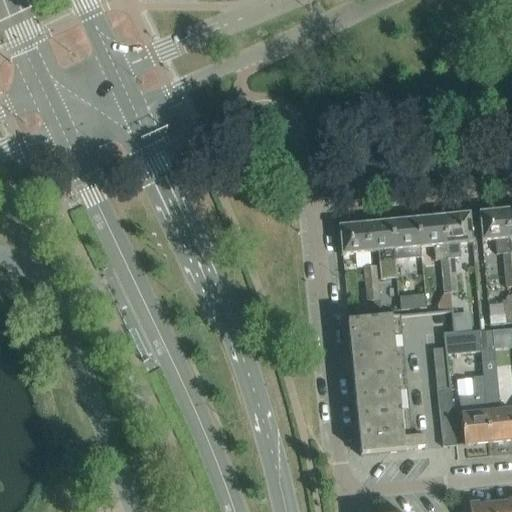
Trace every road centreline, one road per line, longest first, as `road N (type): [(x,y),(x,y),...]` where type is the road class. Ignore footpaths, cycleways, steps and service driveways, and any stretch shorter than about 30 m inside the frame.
road 1 (residential): [(511,163),(313,183),(344,492)]
road 2 (tertiary): [(277,511),(273,459),(243,354),(134,108)]
road 3 (tertiary): [(62,132),(205,417),(241,511)]
road 4 (unclassified): [(134,108),(374,0)]
road 5 (unclassified): [(284,0),(116,69)]
road 6 (residential): [(344,492),(511,476)]
